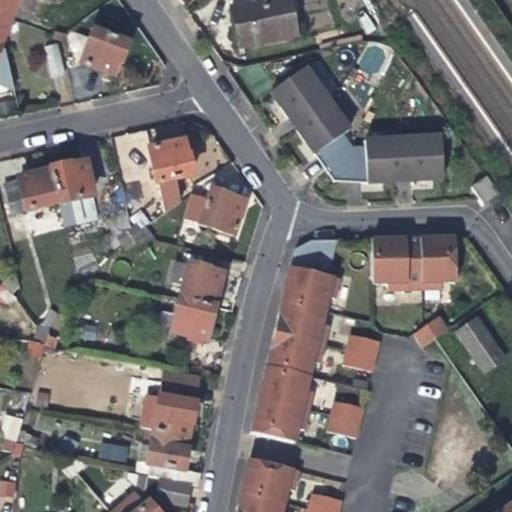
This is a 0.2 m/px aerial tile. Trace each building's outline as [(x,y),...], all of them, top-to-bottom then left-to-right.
[(0,0),(0,17),(6,20),(13,0),(0,0)] [(233,29),(237,50),(293,38),(285,0),(274,0),(229,10),(233,29)] [(61,37),(51,33),(50,37),(49,41),(59,45),(61,37)] [(94,72),(110,78),(123,46),(92,35),(79,67),(94,72)] [(56,50),(46,53),(52,81),(63,78),(56,50)] [(302,70),(272,91),(281,105),(276,108),(285,119),(293,113),(300,125),(292,130),(296,137),(301,143),(306,139),(332,177),(363,180),(380,179),(380,185),(395,185),(395,175),(408,174),(409,184),(424,184),(424,179),(439,178),(438,141),(362,143),(363,150),(347,149),(339,137),(346,133),(302,70)] [(281,105),(272,91),(267,95),(272,101),(276,108),(281,105)] [(306,139),(301,143),(329,183),(351,185),(363,186),(380,185),(380,179),(363,180),(332,177),(306,139)] [(161,218),(162,218),(178,207),(172,183),(187,180),(184,163),(189,162),(188,156),(186,147),(181,148),(180,146),(148,153),(161,218)] [(122,189),(134,185),(127,156),(116,159),(122,189)] [(64,171),(50,174),(60,221),(63,234),(95,227),(82,167),(64,171)] [(36,226),(60,221),(50,174),(26,179),(15,182),(15,186),(2,190),(8,217),(34,212),(36,226)] [(484,204),(498,194),(486,176),(472,186),(484,204)] [(191,199),(183,223),(230,238),(242,201),(231,197),(226,195),(224,201),(208,196),(205,204),(191,199)] [(130,229),(121,236),(126,242),(135,235),(130,229)] [(140,241),(135,235),(126,242),(130,248),(140,241)] [(114,242),(119,247),(126,242),(121,236),(114,242)] [(123,253),(130,248),(126,242),(119,247),(123,253)] [(383,249),(383,243),(366,243),(367,287),(381,287),(381,293),(418,292),(440,292),(440,286),(452,286),(451,242),(435,242),(436,248),(417,248),(417,243),(401,242),(401,249),(383,249)] [(323,279),(331,243),(303,244),(290,252),(286,270),(291,271),(287,289),(281,287),(274,317),(280,318),(276,336),(272,353),(266,352),(259,382),(265,383),(261,402),(256,420),(251,419),(247,433),(290,444),(294,428),(301,430),(309,395),(302,394),(309,364),(316,366),(325,331),(317,329),(324,300),(332,301),(336,282),(323,279)] [(181,289),(178,302),(212,310),(216,295),(220,279),(175,267),(170,287),(181,289)] [(283,279),(281,287),(287,289),(291,271),(286,270),(283,279)] [(12,290),(5,296),(13,303),(19,297),(12,290)] [(7,308),(13,303),(5,296),(1,301),(7,308)] [(208,325),(212,310),(178,302),(171,334),(204,342),(208,325)] [(272,327),(270,335),(276,336),(280,318),(274,317),(272,327)] [(434,321),(410,338),(419,351),(436,339),(433,334),(440,329),(434,321)] [(481,377),(502,361),(473,322),(452,337),(481,377)] [(436,339),(443,334),(440,329),(433,334),(436,339)] [(37,330),(34,339),(45,341),(47,333),(37,330)] [(268,345),(266,352),(272,353),(276,336),(270,335),(268,345)] [(366,372),(373,345),(345,338),(338,365),(366,372)] [(34,339),(32,346),(43,349),(45,341),(34,339)] [(54,343),(45,341),(43,349),(52,350),(53,350),(54,343)] [(39,360),(41,355),(43,349),(32,346),(29,346),(26,356),(39,360)] [(51,358),(53,350),(52,350),(43,349),(41,355),(51,358)] [(162,376),(152,433),(184,439),(189,411),(194,382),(162,376)] [(257,391),(255,400),(261,402),(265,383),(259,382),(257,391)] [(252,412),(251,419),(256,420),(261,402),(255,400),(252,412)] [(351,438),(357,410),(330,404),(323,431),(351,438)] [(9,433),(7,442),(14,444),(17,435),(9,433)] [(180,458),(184,439),(152,433),(146,466),(149,467),(177,472),(178,472),(180,458)] [(24,437),(17,435),(14,444),(22,446),(24,437)] [(4,451),(11,454),(14,444),(7,442),(4,451)] [(95,459),(125,461),(126,444),(96,442),(95,459)] [(19,457),(22,446),(14,444),(11,454),(19,457)] [(243,469),(242,477),(247,478),(251,461),(245,460),(243,469)] [(298,472),(251,461),(247,478),(242,477),(235,505),(241,506),(239,511),(283,511),(288,491),(294,492),(298,472)] [(70,462),(65,467),(73,475),(78,470),(70,462)] [(67,481),(73,475),(65,467),(60,473),(67,481)] [(176,474),(177,472),(149,467),(146,484),(159,486),(174,488),(176,474)] [(198,478),(176,474),(174,488),(189,490),(195,491),(198,478)] [(0,480),(0,496),(14,497),(15,481),(0,480)] [(143,499),(156,501),(159,486),(146,484),(143,499)] [(185,509),(189,490),(174,488),(159,486),(156,501),(155,504),(185,509)] [(303,511),(333,511),(336,500),(308,494),(303,511)] [(147,511),(145,508),(142,511),(133,500),(118,511),(147,511)]
